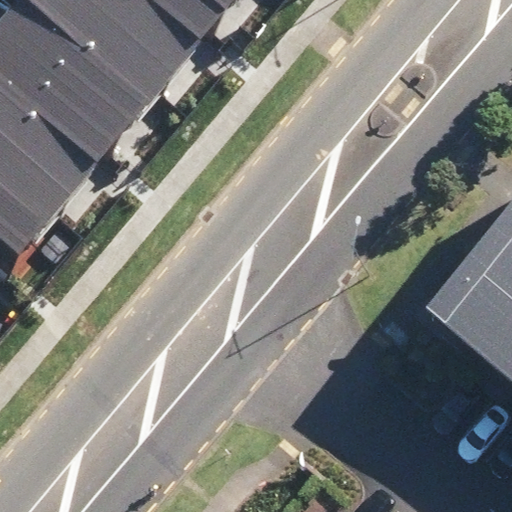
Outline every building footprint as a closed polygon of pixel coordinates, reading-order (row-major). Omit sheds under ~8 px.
[(0,64),(96,145),(149,83),(44,0),(25,0),(0,29),(0,64)] [(201,22),(171,0),(44,0),(149,83),(201,22)] [(171,0),(201,22),(219,0),(171,0)] [(96,145),(0,64),(0,192),(32,221),(96,145)] [(0,258),(32,221),(0,192),(0,258)] [(511,251),(431,348),(511,415),(511,251)]
